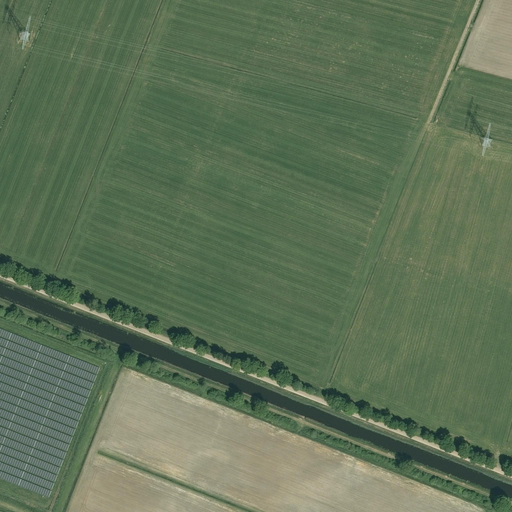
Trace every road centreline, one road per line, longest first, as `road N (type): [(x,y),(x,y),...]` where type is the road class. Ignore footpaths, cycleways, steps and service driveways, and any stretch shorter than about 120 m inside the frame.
road 1 (track): [(511,475),(0,273)]
road 2 (track): [(0,301),(495,497)]
